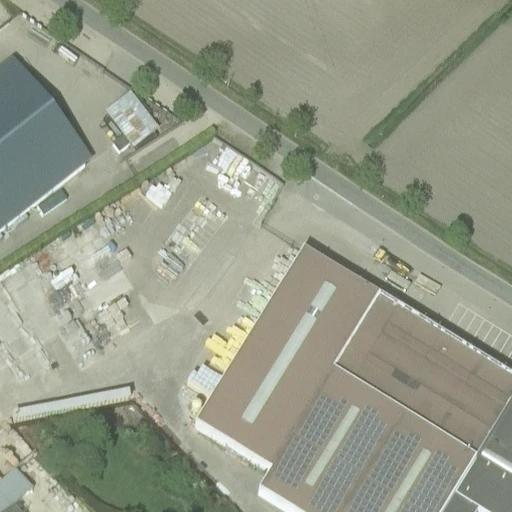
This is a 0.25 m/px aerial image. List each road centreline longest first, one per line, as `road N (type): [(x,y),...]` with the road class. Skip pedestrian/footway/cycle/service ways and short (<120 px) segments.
road 1 (unclassified): [(511,299),(54,0)]
road 2 (unknown): [(357,203),(245,262),(185,328),(126,372),(0,408)]
